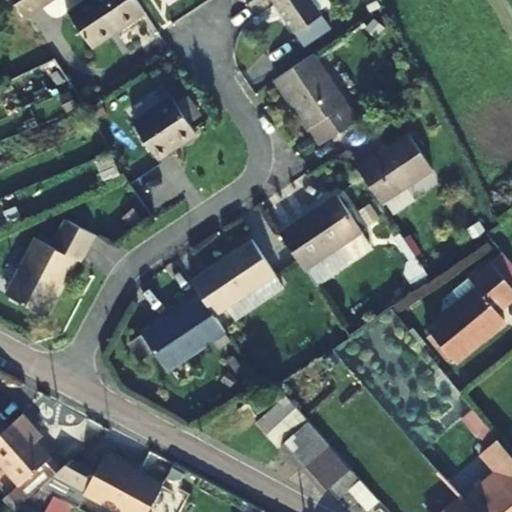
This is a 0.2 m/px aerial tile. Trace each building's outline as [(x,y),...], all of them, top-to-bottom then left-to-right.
[(36,0),(10,0),(22,15),(24,18),(41,7),(36,0)] [(141,10),(134,0),(85,0),(67,13),(90,47),(141,10)] [(271,0),(291,28),(318,10),(312,0),(271,0)] [(311,125),(322,141),(356,119),(312,51),(274,77),(308,127),(311,125)] [(193,132),(168,97),(131,124),(154,157),(193,132)] [(356,162),(380,196),(431,162),(406,128),(356,162)] [(153,215),(191,186),(167,155),(129,184),(153,215)] [(336,188),(280,226),(305,264),(362,225),(336,188)] [(36,235),(8,293),(45,312),(75,253),(79,255),(92,229),(65,217),(52,243),(36,235)] [(251,236),(192,278),(201,291),(217,313),(230,303),(249,289),(257,300),(283,280),(251,236)] [(511,294),(511,287),(487,258),(466,275),(473,284),(423,324),(453,361),(480,339),(476,336),(503,315),(497,307),(511,294)] [(249,289),(230,303),(238,314),(257,300),(249,289)] [(217,313),(201,291),(144,333),(170,370),(228,328),(217,313)] [(333,367),(325,354),(300,372),(309,384),(333,367)] [(273,383),(245,401),(253,412),(282,393),(276,386),(273,383)] [(296,409),(285,396),(254,422),(266,435),(296,409)] [(464,416),(480,437),(491,428),(474,408),(464,416)] [(277,447),(280,445),(307,422),(296,409),(266,435),(277,447)] [(38,487),(61,466),(37,441),(32,436),(39,430),(23,413),(5,429),(0,434),(0,463),(19,485),(11,492),(21,503),(38,487)] [(307,422),(280,445),(302,470),(326,449),(329,446),(307,422)] [(418,451),(397,426),(386,436),(410,464),(395,477),(403,487),(419,473),(424,479),(428,475),(432,480),(424,486),(447,511),(473,511),(464,502),(418,451)] [(32,436),(37,441),(44,435),(39,430),(32,436)] [(511,511),(511,457),(497,439),(489,446),(484,441),(479,445),(484,450),(488,447),(500,461),(496,464),(493,468),(498,474),(478,489),(496,511),(511,511)] [(313,481),(339,459),(329,446),(326,449),(302,470),(313,481)] [(488,447),(484,450),(496,464),(500,461),(488,447)] [(92,472),(68,459),(61,466),(38,487),(70,503),(74,506),(82,491),(119,511),(141,511),(157,483),(102,453),(92,472)] [(350,471),(339,459),(313,481),(325,493),(330,489),(348,473),(350,471)] [(339,500),(349,491),(356,484),(359,481),(350,471),(348,473),(330,489),(339,500)] [(379,503),(387,511),(391,511),(408,497),(392,479),(373,496),(379,503)] [(373,496),(359,481),(356,484),(349,491),(368,511),(379,503),(373,496)] [(21,503),(19,504),(34,511),(64,511),(70,503),(38,487),(21,503)] [(496,511),(478,489),(464,502),(473,511),(496,511)]
